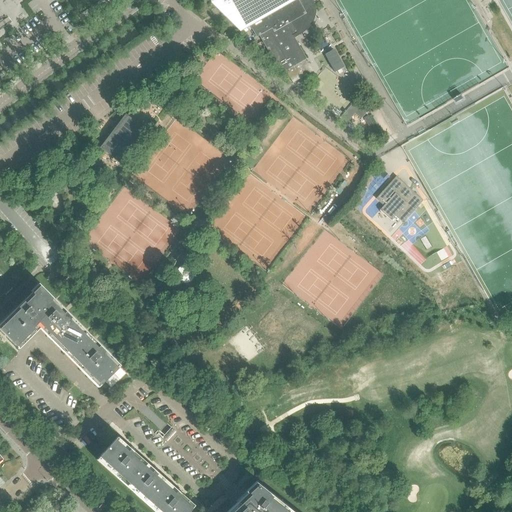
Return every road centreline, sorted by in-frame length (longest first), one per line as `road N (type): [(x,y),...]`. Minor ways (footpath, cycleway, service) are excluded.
road 1 (residential): [(0,167),(178,36),(183,19),(170,0)]
road 2 (residential): [(132,0),(0,98)]
road 3 (residential): [(45,466),(162,366)]
